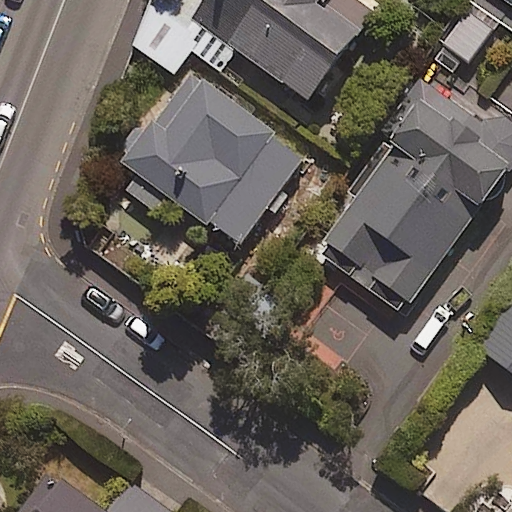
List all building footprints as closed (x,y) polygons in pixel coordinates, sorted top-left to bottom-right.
[(222,71),(235,54),(301,104),(367,18),(342,0),(201,0),(175,35),(222,71)] [(511,0),(497,0),(511,10),(511,0)] [(493,23),(470,7),(440,47),(463,64),(493,23)] [(181,219),(200,233),(205,226),(237,251),(267,212),(276,219),(292,197),(283,190),(302,164),(186,77),(116,170),(129,180),(119,193),(171,232),(181,219)] [(469,113),(431,85),(311,250),(400,316),(511,163),(511,119),(481,97),(469,113)] [(511,302),(475,349),(511,378),(511,302)] [(111,511),(51,468),(18,511),(111,511)]
